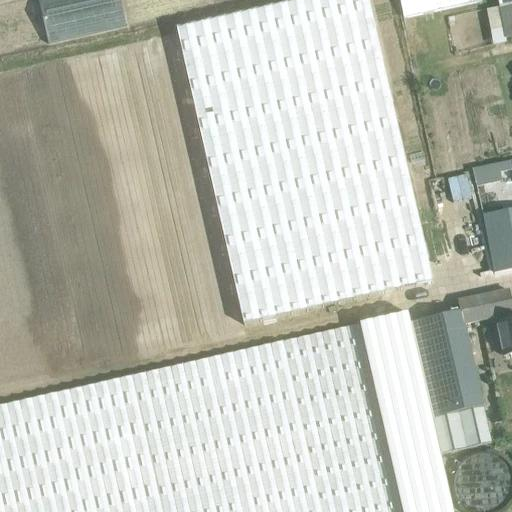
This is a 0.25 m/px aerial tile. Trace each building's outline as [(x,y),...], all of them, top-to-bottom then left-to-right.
[(125,0),(129,22),(208,10),(206,0),(125,0)] [(432,263),(369,0),(293,0),(176,29),(245,328),(436,281),(432,263)] [(398,0),(403,21),(482,4),(480,0),(398,0)] [(504,39),(511,37),(511,0),(497,0),(499,8),(504,39)] [(511,165),(475,172),(489,244),(511,239),(511,165)] [(498,270),(511,266),(511,241),(493,245),(498,270)] [(463,326),(495,319),(499,318),(498,314),(511,311),(508,291),(458,302),(460,312),(463,326)] [(498,314),(499,318),(495,319),(503,357),(511,355),(511,318),(511,315),(511,312),(511,311),(498,314)] [(483,408),(465,328),(463,328),(463,326),(460,312),(411,324),(408,314),(255,349),(0,407),(0,511),(479,511),(465,450),(490,444),(482,408),(483,408)]
